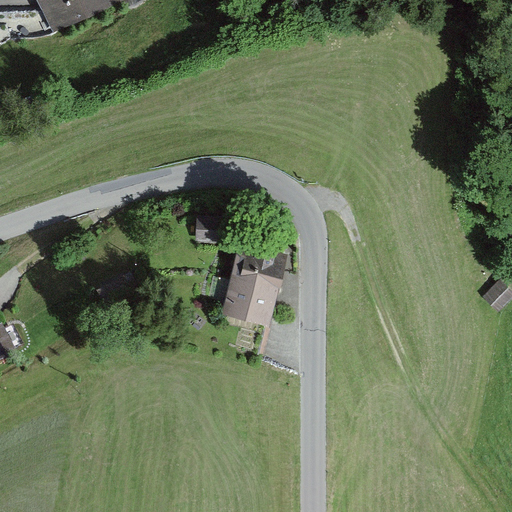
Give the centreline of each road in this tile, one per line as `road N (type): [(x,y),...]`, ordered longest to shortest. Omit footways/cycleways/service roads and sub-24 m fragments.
road 1 (tertiary): [(313,511),(312,241),(290,195),(246,173),(199,174),(0,229)]
road 2 (track): [(298,206),(332,201),(344,210),(400,357),(496,511)]
